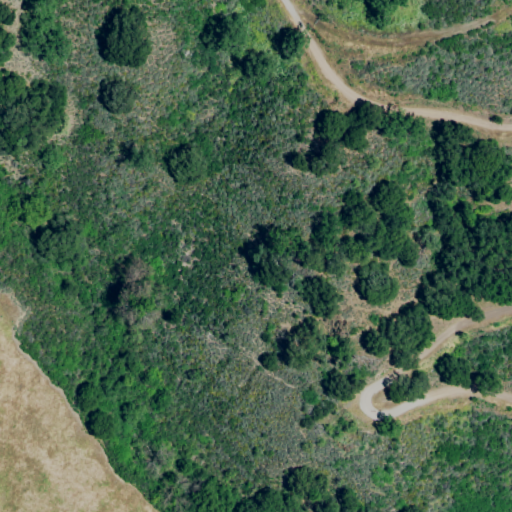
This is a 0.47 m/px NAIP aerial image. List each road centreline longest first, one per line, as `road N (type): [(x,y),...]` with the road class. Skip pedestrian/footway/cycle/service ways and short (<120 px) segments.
road 1 (track): [(511,307),(458,325),(367,398),(376,415),(475,388),(511,400)]
road 2 (track): [(281,0),(331,78),(361,100),(511,128)]
road 3 (track): [(284,4),(330,31),(399,44),(511,7)]
